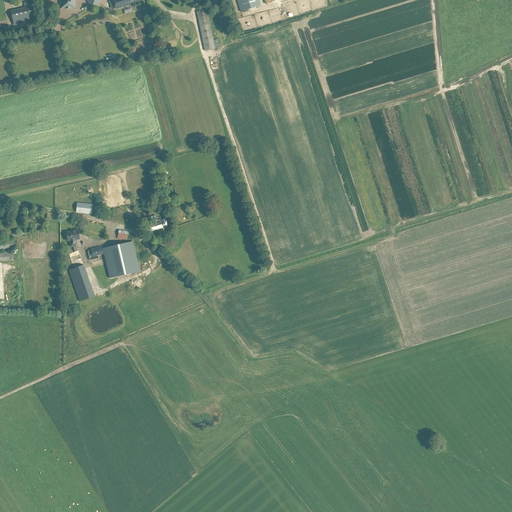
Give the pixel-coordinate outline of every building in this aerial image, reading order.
[(59,0),(60,8),(66,8),(66,7),(69,7),(69,8),(75,8),(74,0),(59,0)] [(111,0),(113,4),(114,9),(130,4),(141,1),(140,0),(111,0)] [(237,0),(241,11),(260,5),(258,0),(237,0)] [(11,10),(14,25),(34,21),(30,6),(11,10)] [(196,11),(205,51),(220,48),(218,39),(213,40),(207,9),(196,11)] [(146,192),(148,198),(155,195),(153,190),(146,192)] [(91,214),(92,204),(77,203),(76,212),(91,214)] [(154,222),(144,225),(147,234),(169,229),(166,218),(157,220),(158,221),(156,221),(156,220),(154,220),(154,222)] [(0,228),(0,237),(12,236),(11,227),(0,228)] [(73,246),(75,252),(77,251),(76,246),(77,246),(76,242),(75,242),(75,240),(79,239),(78,230),(74,230),(74,231),(66,232),(68,241),(70,240),(71,247),(73,246)] [(118,239),(128,240),(128,230),(118,230),(118,239)] [(0,240),(0,249),(15,248),(14,239),(0,240)] [(103,248),(110,278),(139,271),(132,241),(103,248)] [(92,256),(103,254),(102,247),(91,249),(92,256)] [(0,252),(0,261),(13,261),(13,251),(0,252)] [(73,268),(69,270),(71,274),(80,301),(95,296),(83,265),(73,268)]
